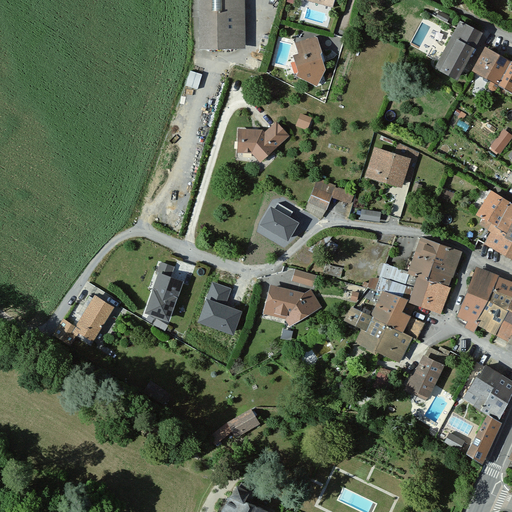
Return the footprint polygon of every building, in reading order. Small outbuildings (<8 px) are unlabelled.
[(200,0),(201,46),(241,46),(240,0),(200,0)] [(456,78),(480,34),(462,24),(438,69),(456,78)] [(316,39),(298,44),(302,55),(296,57),(300,71),(298,75),(310,81),(313,76),(321,73),(323,70),(321,62),(319,63),(316,54),(320,53),(316,39)] [(511,92),(511,62),(511,64),(487,51),(476,72),(511,92)] [(311,119),(303,117),(300,128),(308,130),(311,119)] [(276,124),(269,131),(264,136),(259,131),(240,130),(239,150),(252,151),(261,160),(287,135),(276,124)] [(504,132),(493,146),(500,151),(511,136),(504,132)] [(377,151),(368,178),(384,183),(385,180),(400,185),(404,174),(413,176),(419,153),(398,144),(394,157),(377,151)] [(336,185),(321,178),(307,209),(321,217),(330,196),(350,203),(353,194),(335,186),(336,185)] [(478,215),(484,218),(497,226),(508,206),(509,203),(491,193),(478,215)] [(511,207),(508,206),(497,226),(508,233),(511,226),(511,207)] [(272,209),(263,224),(287,239),(296,224),(272,209)] [(364,211),(363,219),(377,221),(378,213),(364,211)] [(508,233),(497,226),(484,218),(481,224),(493,231),(486,243),(486,244),(511,258),(511,240),(506,237),(508,233)] [(442,266),(449,249),(424,241),(419,257),(413,254),(412,254),(411,254),(404,273),(427,281),(434,263),(442,266)] [(453,271),(459,253),(449,249),(442,266),(434,263),(427,281),(436,284),(436,283),(445,287),(452,270),(453,271)] [(173,268),(161,264),(159,272),(160,273),(147,312),(168,320),(180,283),(169,279),(173,268)] [(404,273),(385,267),(376,292),(386,295),(407,302),(406,302),(438,314),(445,299),(432,295),(436,284),(427,281),(404,273)] [(313,287),(316,278),(297,273),(294,281),(313,287)] [(476,333),(481,323),(478,322),(498,281),(476,273),(460,313),(471,318),(467,327),(476,333)] [(478,322),(481,323),(499,331),(508,311),(511,302),(511,286),(498,281),(478,322)] [(436,283),(436,284),(432,295),(445,299),(449,289),(445,287),(436,283)] [(228,290),(213,285),(201,321),(232,331),(239,312),(222,306),(228,290)] [(320,307),(311,294),(303,299),(297,298),(298,295),(273,289),(268,313),(288,318),(292,324),(320,307)] [(407,302),(386,295),(372,318),(372,319),(392,329),(411,339),(417,342),(425,325),(402,315),(406,302),(407,302)] [(63,321),(54,336),(69,345),(76,332),(92,342),(112,309),(95,298),(76,329),(63,321)] [(348,319),(367,328),(371,318),(354,310),(348,319)] [(511,312),(508,311),(499,331),(498,333),(511,340),(511,312)] [(372,319),(372,318),(371,318),(367,328),(360,343),(396,361),(411,339),(392,329),(372,319)] [(416,378),(411,387),(423,394),(419,402),(424,405),(428,398),(429,398),(450,353),(445,350),(442,355),(434,351),(429,360),(428,359),(422,370),(417,379),(416,378)] [(486,368),(480,379),(495,386),(496,387),(502,377),(486,368)] [(495,386),(491,393),(508,402),(508,401),(507,400),(511,391),(511,383),(502,377),(496,387),(495,386)] [(477,407),(483,410),(491,393),(495,386),(480,379),(474,389),(483,394),(477,407)] [(160,390),(150,385),(147,390),(157,396),(160,390)] [(490,415),(499,421),(508,402),(491,393),(483,410),(482,411),(490,415)] [(252,412),(229,425),(235,438),(259,426),(252,412)] [(469,452),(485,464),(488,458),(482,455),(499,421),(490,415),(481,434),(479,434),(469,452)] [(464,442),(450,434),(445,442),(460,450),(464,442)] [(259,511),(241,503),(246,493),(237,489),(225,511),(259,511)]
